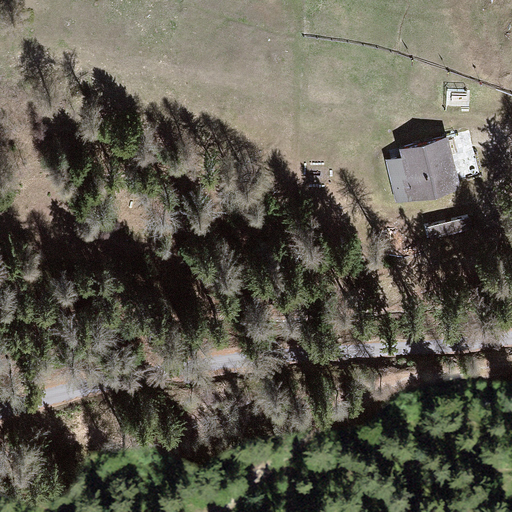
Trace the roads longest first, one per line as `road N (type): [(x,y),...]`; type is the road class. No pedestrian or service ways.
road 1 (unclassified): [(511,333),(247,355),(0,409)]
road 2 (track): [(511,366),(359,405),(245,511)]
